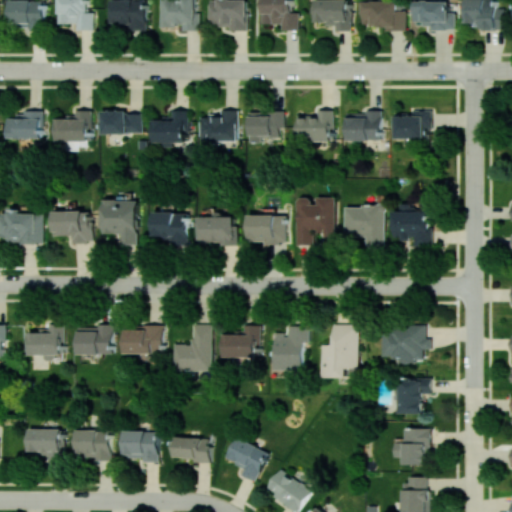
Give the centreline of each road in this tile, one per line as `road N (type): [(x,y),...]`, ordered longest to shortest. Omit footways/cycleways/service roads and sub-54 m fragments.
road 1 (residential): [(0,69),(511,69)]
road 2 (residential): [(51,284),(475,286)]
road 3 (residential): [(475,367),(475,69)]
road 4 (residential): [(23,500),(193,501),(231,511)]
road 5 (residential): [(474,511),(475,387)]
